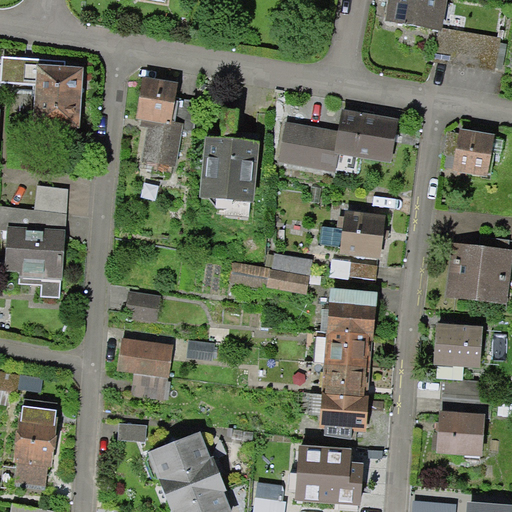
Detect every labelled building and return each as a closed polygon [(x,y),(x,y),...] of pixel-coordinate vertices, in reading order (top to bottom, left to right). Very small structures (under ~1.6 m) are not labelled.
[(446,0),(388,0),(385,20),(441,30),(441,27),(446,0)] [(501,37),(441,27),(441,30),(435,61),(495,71),(501,37)] [(66,60),(2,56),(0,82),(36,84),(35,95),(82,97),(83,67),(65,65),(66,60)] [(178,82),(143,76),(136,119),(141,120),(135,158),(175,165),(181,132),(182,122),(172,121),(175,97),(178,82)] [(80,128),(82,97),(35,95),(33,125),(80,128)] [(198,101),(175,97),(172,121),(182,122),(181,132),(193,134),(198,101)] [(224,112),(222,134),(208,133),(202,197),(215,212),(250,215),(258,134),(235,132),(237,113),(224,112)] [(398,121),(345,112),(338,149),(391,159),(398,121)] [(327,133),(287,126),(281,161),(321,168),(327,133)] [(494,135),(459,130),(458,134),(447,132),(444,155),(455,157),(453,169),(491,175),(495,152),(491,152),(494,135)] [(64,189),(37,186),(35,212),(63,215),(64,189)] [(64,235),(66,235),(67,216),(63,215),(35,212),(0,207),(0,230),(7,230),(4,270),(19,271),(18,283),(41,285),(40,296),(60,297),(64,235)] [(386,217),(347,212),(344,229),(323,225),(320,242),(342,246),(341,250),(381,255),(386,217)] [(480,236),(478,249),(456,246),(450,293),(504,299),(510,253),(509,253),(511,240),(480,236)] [(379,265),(351,261),(350,275),(378,278),(379,265)] [(310,277),(270,269),(267,285),(307,292),(310,277)] [(334,290),(331,332),(370,335),(373,335),(376,294),(334,290)] [(158,297),(128,293),(125,316),(155,320),(158,297)] [(478,364),(480,330),(436,327),(434,361),(478,364)] [(368,366),(370,335),(331,332),(317,331),(315,362),(328,363),(368,366)] [(165,399),(168,376),(172,346),(121,340),(117,370),(133,372),(131,395),(165,399)] [(214,344),(189,341),(187,356),(212,360),(214,344)] [(365,397),(368,366),(328,363),(326,394),(365,397)] [(0,387),(13,389),(15,376),(0,374),(0,387)] [(484,417),(491,418),(492,401),(485,400),(486,381),(443,378),(438,450),(481,453),(484,417)] [(368,397),(365,397),(326,394),(323,427),(330,427),(329,435),(345,437),(346,428),(365,430),(368,397)] [(17,461),(14,481),(44,485),(47,465),(51,466),(57,421),(20,416),(14,461),(17,461)] [(213,460),(209,448),(203,450),(197,435),(180,441),(172,437),(167,446),(150,453),(173,511),(229,511),(225,502),(229,501),(219,473),(223,471),(218,458),(213,460)] [(299,497),(360,502),(362,466),(326,464),(327,457),(302,455),(299,497)] [(414,497),(413,511),(457,511),(458,500),(414,497)] [(281,511),(284,502),(254,498),(251,511),(281,511)]
